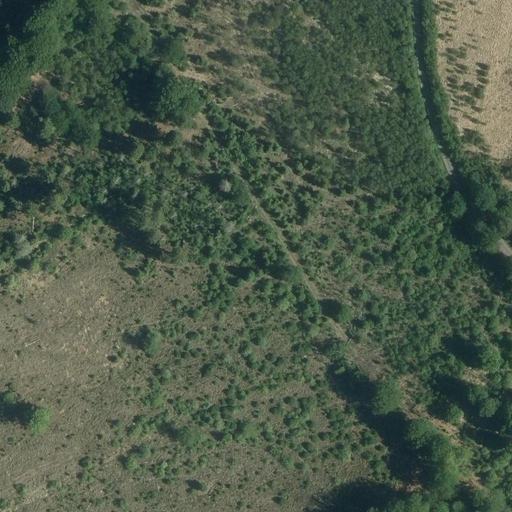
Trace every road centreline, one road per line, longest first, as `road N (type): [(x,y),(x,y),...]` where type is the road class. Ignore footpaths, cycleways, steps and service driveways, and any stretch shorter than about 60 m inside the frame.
road 1 (track): [(501,511),(326,335),(132,0)]
road 2 (unclassified): [(511,257),(450,170),(426,94),(416,0)]
